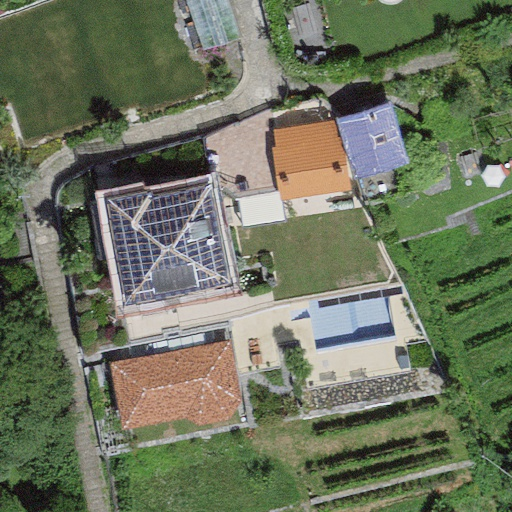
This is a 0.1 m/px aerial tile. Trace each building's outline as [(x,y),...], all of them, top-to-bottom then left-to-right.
[(226,0),(97,0),(122,73),(238,33),(226,0)] [(407,142),(389,91),(335,110),(353,161),(407,142)] [(279,187),(348,177),(346,145),(334,116),(270,125),(279,187)] [(123,283),(228,263),(210,166),(150,177),(149,173),(104,182),(106,194),(89,198),(98,246),(115,243),(123,283)] [(227,333),(108,355),(119,413),(184,401),(195,409),(227,402),(233,392),(237,391),(227,333)] [(511,511),(511,503),(501,506),(502,511),(511,511)]
